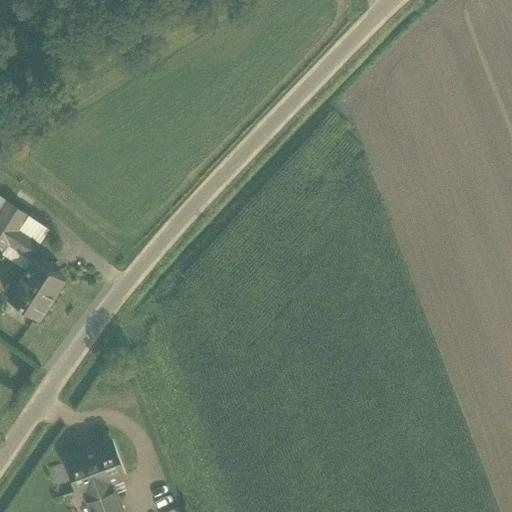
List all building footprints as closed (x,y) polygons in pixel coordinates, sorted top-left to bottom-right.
[(0,211),(0,244),(5,248),(8,243),(17,229),(27,215),(27,214),(7,201),(6,202),(0,211)] [(48,229),(27,215),(17,229),(39,243),(48,229)] [(17,229),(8,243),(30,257),(39,243),(17,229)] [(33,259),(8,298),(18,305),(20,307),(21,306),(39,318),(64,279),(33,259)] [(112,442),(65,459),(78,493),(84,491),(91,511),(121,511),(110,481),(124,476),(112,442)]
